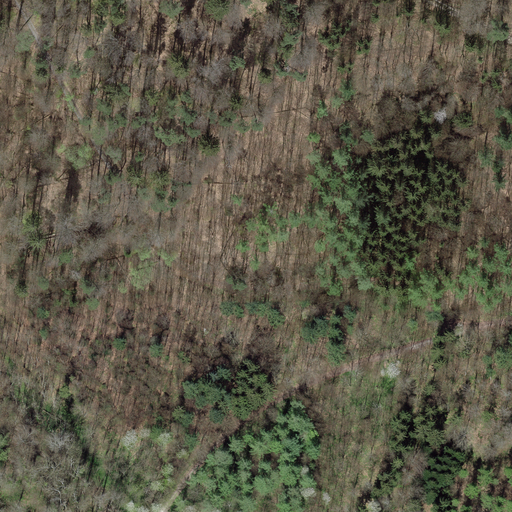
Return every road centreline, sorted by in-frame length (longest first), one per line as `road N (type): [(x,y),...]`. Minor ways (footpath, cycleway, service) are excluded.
road 1 (track): [(10,0),(146,228),(188,271),(238,286),(381,280),(460,329)]
road 2 (track): [(511,320),(460,329),(274,399),(203,458),(162,511)]
